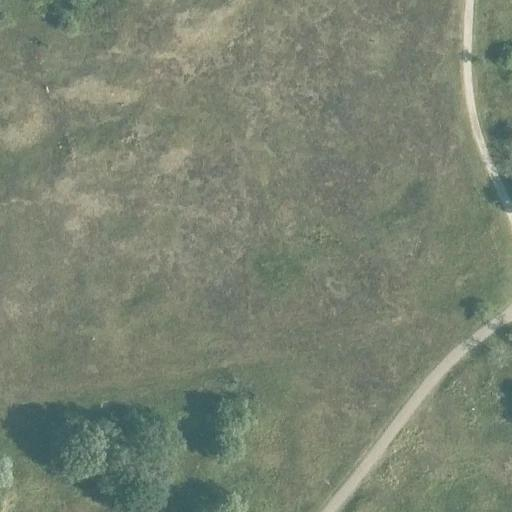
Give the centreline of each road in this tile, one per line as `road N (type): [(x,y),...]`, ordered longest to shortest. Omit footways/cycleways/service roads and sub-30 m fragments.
road 1 (track): [(327,511),(446,364),(511,311)]
road 2 (track): [(511,216),(468,89),(469,0)]
